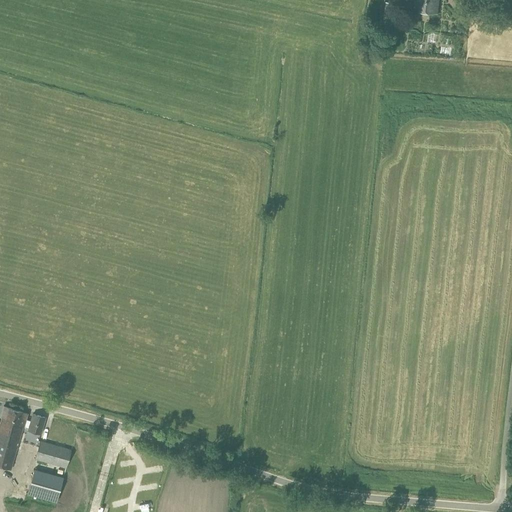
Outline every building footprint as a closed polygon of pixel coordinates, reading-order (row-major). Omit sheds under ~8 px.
[(438,14),(439,0),(414,0),(414,11),(438,14)] [(383,25),(391,25),(392,16),(393,16),(395,4),(385,3),(384,15),(383,25)] [(436,43),(436,32),(427,32),(427,43),(436,43)] [(0,467),(11,470),(23,427),(26,420),(28,414),(3,407),(0,417),(1,418),(0,422),(0,467)] [(31,421),(26,420),(23,427),(29,428),(28,431),(41,434),(45,418),(33,414),(31,421)] [(40,441),(35,460),(66,469),(72,450),(40,441)] [(34,470),(27,494),(56,503),(63,478),(34,470)]
